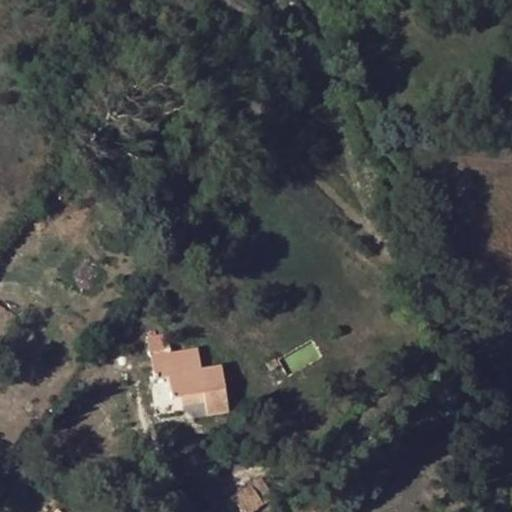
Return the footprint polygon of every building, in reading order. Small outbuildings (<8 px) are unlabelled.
[(0,339),(15,318),(0,308),(0,339)] [(167,334),(147,337),(150,358),(171,354),(167,334)] [(171,398),(180,396),(202,392),(207,416),(227,413),(219,368),(200,371),(196,349),(171,354),(150,358),(154,380),(167,378),(171,398)] [(278,367),(272,359),(265,363),(270,372),(278,367)] [(202,392),(180,396),(181,403),(181,408),(183,412),(185,415),(188,418),(192,419),(196,419),(207,416),(202,392)] [(252,511),(272,498),(258,480),(220,507),(223,511),(252,511)]
